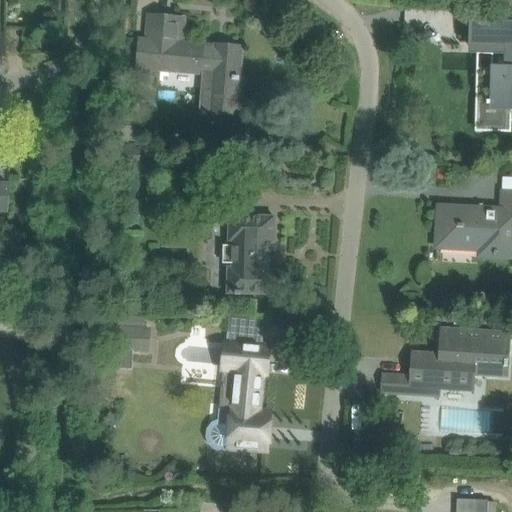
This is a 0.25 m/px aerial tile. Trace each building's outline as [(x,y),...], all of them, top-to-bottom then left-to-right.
[(140,42),(137,75),(159,77),(160,71),(201,75),(198,111),(242,115),(245,78),(238,78),(240,48),(216,46),(216,49),(181,45),(183,19),(149,16),(147,42),(140,42)] [(477,24),(477,46),(503,47),(503,55),(503,77),(491,77),(490,90),(492,90),(491,102),(487,102),(486,105),(498,106),(498,104),(503,104),(503,106),(507,106),(507,104),(511,104),(511,21),(507,21),(507,22),(508,22),(508,23),(477,22),(477,24)] [(38,39),(23,38),(22,49),(37,50),(38,39)] [(117,113),(115,141),(136,142),(137,115),(117,113)] [(140,149),(118,147),(116,165),(138,166),(140,149)] [(206,168),(169,167),(169,197),(206,198),(206,168)] [(0,211),(7,212),(9,186),(0,185),(0,211)] [(437,247),(457,248),(495,249),(494,255),(511,256),(511,191),(502,191),(501,211),(460,209),(440,208),(437,247)] [(227,267),(225,294),(272,295),(273,269),(269,269),(270,243),(274,243),(274,217),(228,216),(227,243),(231,243),(231,246),(223,246),(222,265),(230,265),(230,267),(227,267)] [(0,338),(21,341),(21,342),(27,342),(31,310),(0,306),(0,338)] [(150,329),(108,326),(106,352),(149,353),(150,329)] [(383,392),(403,394),(417,395),(418,388),(439,389),(440,386),(472,388),(473,377),(507,379),(510,334),(442,330),(440,356),(413,355),(411,378),(384,376),(383,392)] [(266,374),(269,349),(225,345),(223,370),(236,371),(231,419),(220,418),(220,420),(218,420),(211,423),(207,430),(206,439),(209,446),(215,451),(243,454),(244,448),(266,451),(267,438),(269,438),(270,427),(268,427),(269,414),(258,413),(262,373),(266,374)] [(487,511),(488,500),(457,499),(456,511),(487,511)]
